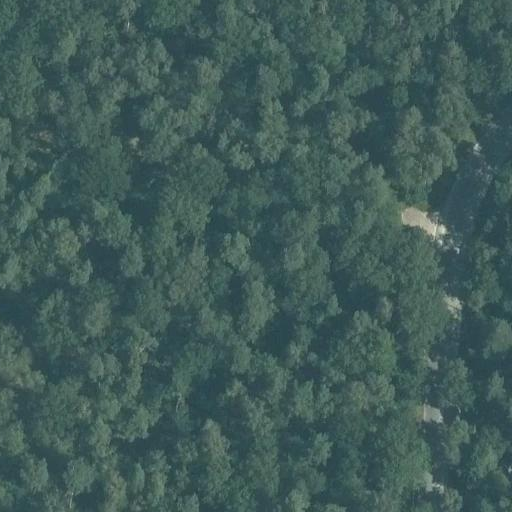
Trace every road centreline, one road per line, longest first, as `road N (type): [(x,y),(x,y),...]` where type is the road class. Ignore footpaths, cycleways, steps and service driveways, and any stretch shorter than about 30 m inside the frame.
road 1 (unclassified): [(428,511),(456,215),(511,126)]
road 2 (track): [(469,0),(460,145),(467,187)]
